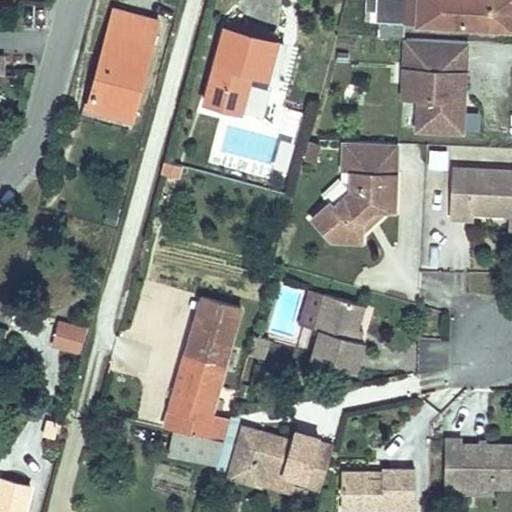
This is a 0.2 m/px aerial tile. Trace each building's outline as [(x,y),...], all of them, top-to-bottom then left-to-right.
[(511,0),(418,0),(416,35),(511,41),(511,0)] [(405,41),(406,4),(376,2),(374,29),(383,30),(382,41),(405,41)] [(113,15),(85,118),(136,130),(163,28),(113,15)] [(206,105),(241,113),(253,73),(269,76),(277,43),(226,31),(206,105)] [(393,144),(345,141),(344,170),(352,170),(351,188),(337,204),(333,201),(317,220),(338,240),(369,241),(370,220),(381,208),(397,209),(398,172),(392,172),(393,144)] [(473,212),(511,213),(511,172),(452,170),(451,218),(473,219),(473,212)] [(316,331),(326,298),(311,294),(302,327),(316,331)] [(326,298),(316,331),(322,332),(315,360),(357,372),(364,344),(357,342),(365,308),(326,298)] [(201,301),(164,428),(173,430),(225,443),(231,421),(213,416),(242,312),(201,301)] [(61,318),(52,345),(80,354),(89,327),(61,318)] [(268,342),(254,338),(249,357),(263,361),(268,342)] [(50,422),(44,439),(58,443),(64,425),(50,422)] [(310,485),(326,490),(339,445),(322,440),(321,446),(317,458),(293,452),(297,439),(248,425),(234,475),(268,485),(273,468),(304,477),(311,479),(310,485)] [(225,443),(173,430),(166,456),(218,469),(225,443)] [(449,483),(465,483),(499,484),(511,484),(511,440),(467,440),(466,435),(451,435),(449,483)] [(321,446),(297,439),(293,452),(317,458),(321,446)] [(370,481),(370,475),(344,476),(345,508),(417,508),(417,472),(385,472),(385,475),(385,481),(370,481)] [(23,511),(31,485),(1,477),(0,482),(0,511),(23,511)]
